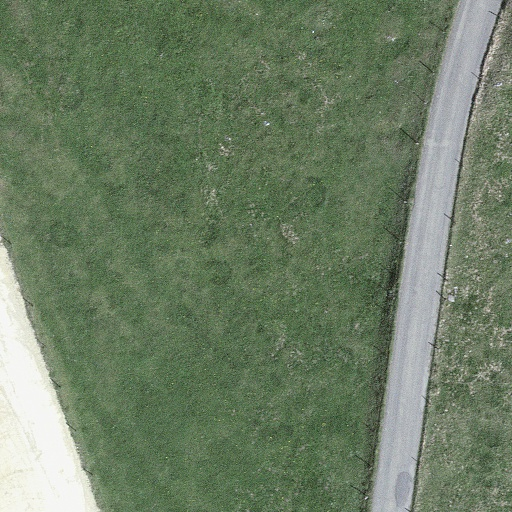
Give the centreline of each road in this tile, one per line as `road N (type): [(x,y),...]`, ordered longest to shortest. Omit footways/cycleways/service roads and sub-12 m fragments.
road 1 (tertiary): [(391,511),(443,144),(480,0)]
road 2 (unclassified): [(77,511),(0,304)]
